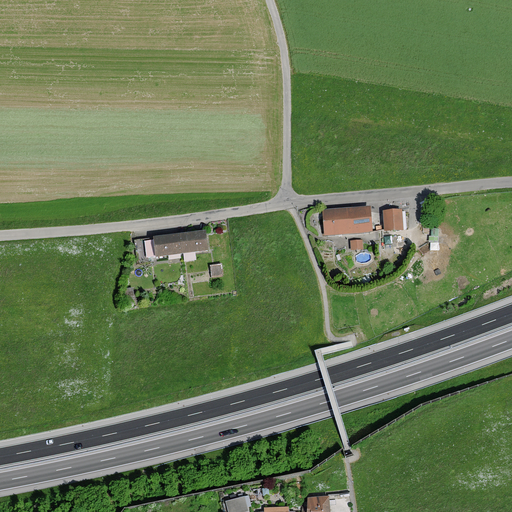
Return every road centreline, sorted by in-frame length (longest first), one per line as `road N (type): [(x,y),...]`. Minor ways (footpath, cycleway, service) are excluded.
road 1 (motorway): [(511,313),(284,389),(0,456)]
road 2 (motorway): [(0,480),(290,412),(511,338)]
road 3 (unclassified): [(0,236),(285,203)]
road 4 (unclassified): [(285,203),(511,181)]
road 5 (unclassified): [(270,0),(285,73),(285,203)]
